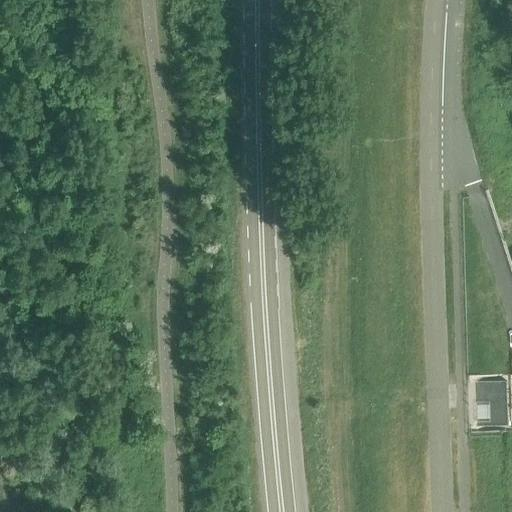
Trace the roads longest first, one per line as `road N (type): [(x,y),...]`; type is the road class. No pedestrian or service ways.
road 1 (primary): [(286,511),(263,292),(258,0)]
road 2 (unclassified): [(440,511),(427,162),(433,0)]
